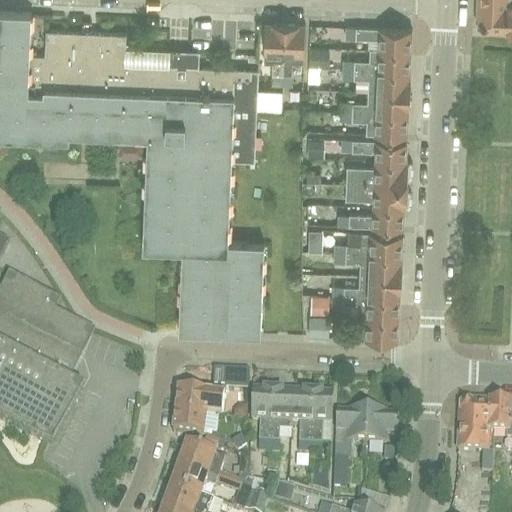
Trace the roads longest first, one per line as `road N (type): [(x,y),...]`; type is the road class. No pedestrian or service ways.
road 1 (residential): [(127,511),(149,441),(156,369),(172,356),(429,369)]
road 2 (unclassified): [(429,369),(443,8)]
road 3 (residential): [(443,8),(182,1)]
road 4 (unclassified): [(411,511),(429,369)]
